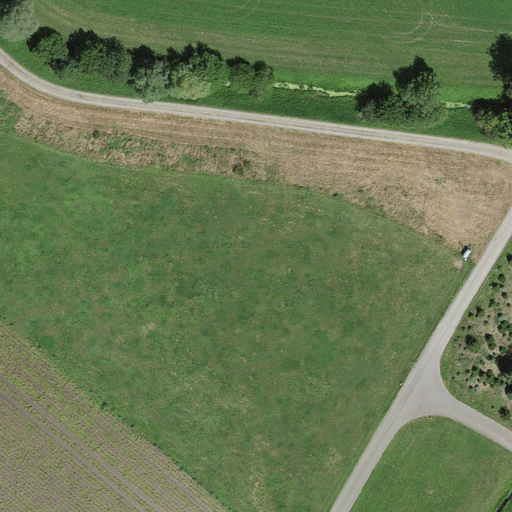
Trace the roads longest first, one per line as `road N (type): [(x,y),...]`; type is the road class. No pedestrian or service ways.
road 1 (track): [(0,54),(29,79),(80,98),(511,155)]
road 2 (track): [(415,383),(511,220)]
road 3 (unclassified): [(340,511),(415,383)]
